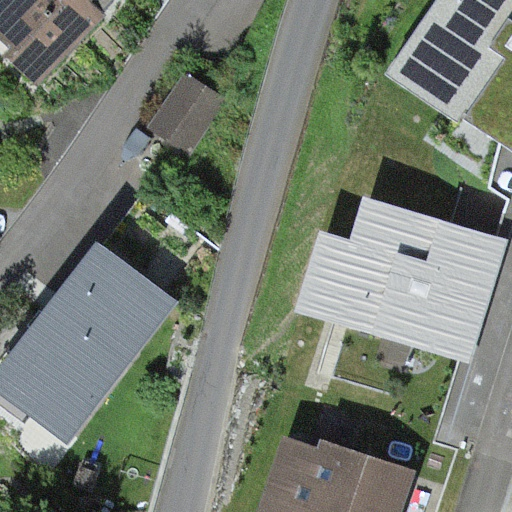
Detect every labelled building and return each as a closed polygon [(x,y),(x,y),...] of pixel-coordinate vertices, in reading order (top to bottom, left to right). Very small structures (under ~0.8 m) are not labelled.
[(122,0),(0,0),(0,43),(47,85),(122,0)] [(511,0),(448,0),(400,70),(511,145),(511,0)] [(355,248),(328,239),(307,309),(462,355),(478,303),(497,243),(369,205),(355,248)] [(122,267),(24,388),(83,436),(132,376),(123,368),(172,307),(122,267)] [(394,511),(406,477),(292,439),(267,511),(394,511)]
